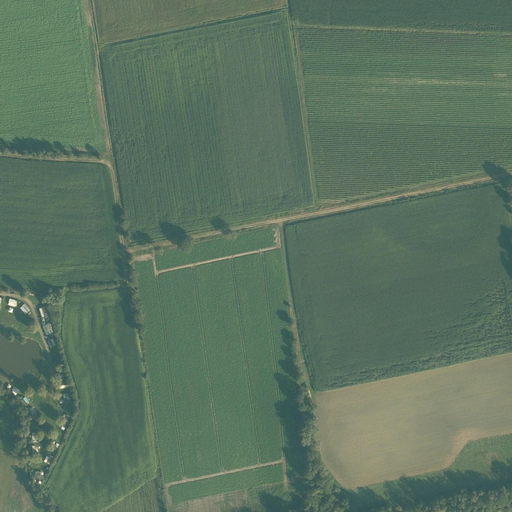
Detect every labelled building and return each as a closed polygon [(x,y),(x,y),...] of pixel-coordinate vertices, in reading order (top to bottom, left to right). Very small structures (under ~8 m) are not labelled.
[(22,306),(20,308),(25,314),(27,312),(29,314),(30,313),(29,311),(29,310),(24,304),(22,306)] [(45,306),(39,309),(41,317),(44,316),(45,318),(49,317),(45,306)] [(45,325),(42,326),(46,335),(53,332),(49,323),(45,324),(45,325)] [(52,339),(47,341),(50,348),(55,345),(52,339)] [(20,396),(18,397),(21,400),(20,401),(25,407),(28,405),(26,403),(28,401),(25,397),(23,398),(20,396)] [(32,407),(26,410),(29,417),(32,416),(31,414),(34,413),(32,407)] [(46,456),(43,462),(49,464),(52,456),(50,455),(49,457),(46,456)]
